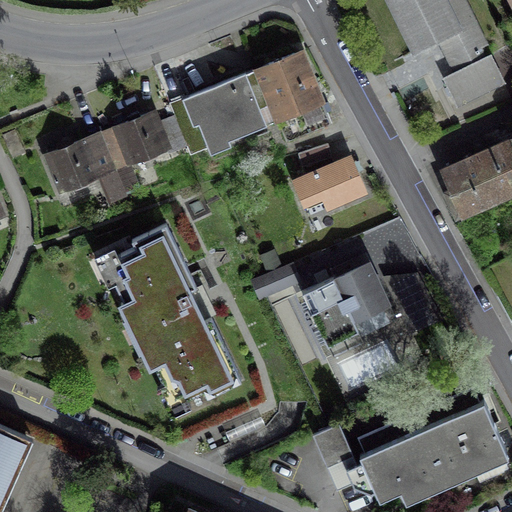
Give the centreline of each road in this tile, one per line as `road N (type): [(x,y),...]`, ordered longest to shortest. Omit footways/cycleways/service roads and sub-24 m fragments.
road 1 (residential): [(308,0),(511,379)]
road 2 (residential): [(268,511),(0,392)]
road 3 (residential): [(0,32),(58,44),(126,42),(239,0)]
